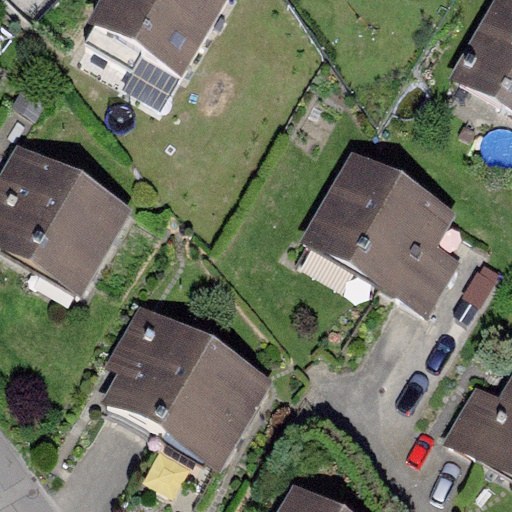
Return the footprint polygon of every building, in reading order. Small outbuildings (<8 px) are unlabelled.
[(227,4),(221,0),(104,0),(84,35),(175,90),(227,4)] [(511,0),(503,0),(454,91),(511,122),(511,0)] [(124,221),(13,156),(0,177),(0,257),(77,302),(124,221)] [(453,225),(351,173),(305,261),(387,303),(433,326),(463,268),(438,255),(453,225)] [(269,394),(144,327),(113,386),(93,423),(218,489),(269,394)] [(511,381),(503,394),(498,404),(482,396),(445,462),(511,498),(511,381)] [(313,511),(289,499),(281,511),(313,511)]
